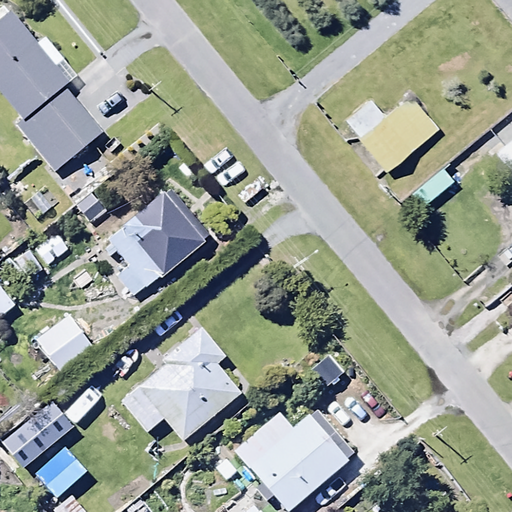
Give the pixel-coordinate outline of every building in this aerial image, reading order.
[(99,142),(0,26),(0,134),(45,188),(99,142)] [(424,149),(391,109),(347,146),(381,186),(424,149)] [(511,180),(511,135),(490,153),(511,180)] [(199,254),(164,213),(102,266),(136,307),(199,254)] [(105,221),(86,237),(98,251),(117,236),(105,221)] [(97,280),(67,294),(75,311),(105,297),(97,280)] [(86,362),(59,327),(25,353),(52,388),(86,362)] [(246,403),(198,347),(124,410),(172,466),(246,403)] [(58,416),(43,398),(0,433),(0,450),(6,458),(58,416)] [(258,511),(302,511),(356,466),(309,411),(230,478),(258,511)]
